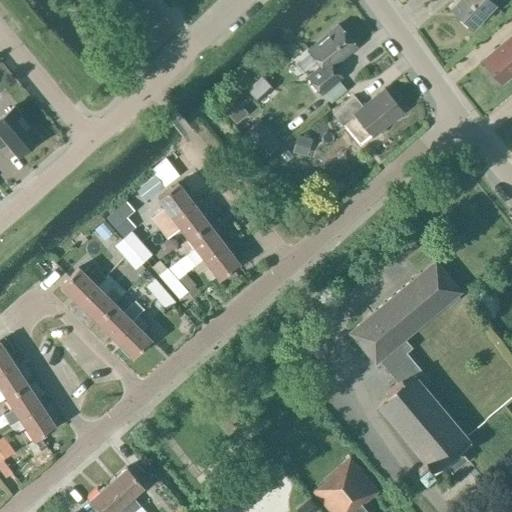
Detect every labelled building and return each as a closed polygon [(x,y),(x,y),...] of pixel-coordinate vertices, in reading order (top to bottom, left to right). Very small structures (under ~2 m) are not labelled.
[(458,0),(451,8),(471,27),(496,0),(458,0)] [(152,46),(172,27),(150,4),(130,23),(152,46)] [(332,66),(356,46),(338,24),(307,50),(320,66),(307,77),(321,94),(341,77),(332,66)] [(511,35),(482,61),(501,83),(511,73),(511,35)] [(260,78),(248,89),(257,98),(269,87),(260,78)] [(372,137),(402,112),(383,89),(362,106),(354,96),(332,114),(342,126),(355,116),(372,137)] [(280,125),(293,115),(287,106),(273,117),(280,125)] [(0,147),(6,142),(18,156),(39,138),(13,107),(0,117),(0,147)] [(258,120),(243,134),(264,158),(280,143),(258,120)] [(163,186),(155,176),(136,190),(144,200),(163,186)] [(150,218),(159,229),(193,204),(177,183),(157,198),(164,207),(150,218)] [(188,239),(208,224),(193,204),(159,229),(166,239),(180,229),(188,239)] [(134,226),(117,207),(105,218),(122,237),(130,229),(134,226)] [(203,259),(223,244),(208,224),(188,239),(195,248),(184,256),(192,267),(203,259)] [(132,250),(141,242),(130,230),(122,237),(132,250)] [(132,250),(122,237),(113,245),(123,256),(124,257),(132,250)] [(141,242),(132,250),(143,262),(152,254),(141,242)] [(223,244),(203,259),(219,280),(239,265),(223,244)] [(135,269),(143,262),(132,250),(124,257),(135,269)] [(460,291),(434,260),(348,332),(374,363),(378,360),(397,383),(384,394),(387,397),(378,407),(424,462),(416,468),(423,476),(430,470),(433,473),(443,464),(451,473),(467,460),(460,450),(470,442),(422,385),(428,380),(397,344),(446,303),(448,307),(459,298),(456,295),(460,291)] [(167,287),(177,278),(167,266),(157,274),(167,287)] [(60,285),(79,304),(97,287),(102,281),(92,271),(87,277),(78,268),(60,285)] [(155,298),(164,289),(154,277),(153,278),(144,286),(155,298)] [(188,290),(177,278),(167,287),(178,299),(188,290)] [(97,287),(79,304),(96,321),(114,303),(97,287)] [(175,301),(164,289),(155,298),(166,310),(175,302),(175,301)] [(114,303),(96,321),(114,339),(132,322),(144,309),(135,300),(122,312),(114,303)] [(132,322),(114,339),(132,357),(150,340),(132,322)] [(0,370),(12,363),(0,343),(0,370)] [(0,389),(6,398),(26,384),(12,363),(0,370),(0,389)] [(273,368),(256,388),(272,402),(289,381),(273,368)] [(20,419),(40,405),(26,384),(6,398),(13,409),(3,415),(10,425),(20,419)] [(54,427),(40,405),(20,419),(34,440),(54,427)] [(227,436),(246,420),(234,405),(215,421),(227,436)] [(0,452),(5,459),(14,452),(3,436),(0,437),(0,452)] [(20,460),(30,475),(44,466),(35,451),(20,460)] [(366,511),(361,505),(377,492),(349,458),(323,480),(324,481),(312,491),(329,511),(366,511)] [(236,511),(241,511),(285,474),(272,459),(226,500),(236,511)] [(107,484),(131,511),(144,511),(131,496),(142,486),(126,467),(107,484)] [(131,511),(107,484),(87,501),(96,511),(112,511),(115,510),(116,511),(131,511)] [(297,511),(310,511),(316,507),(309,499),(296,510),(297,511)]
